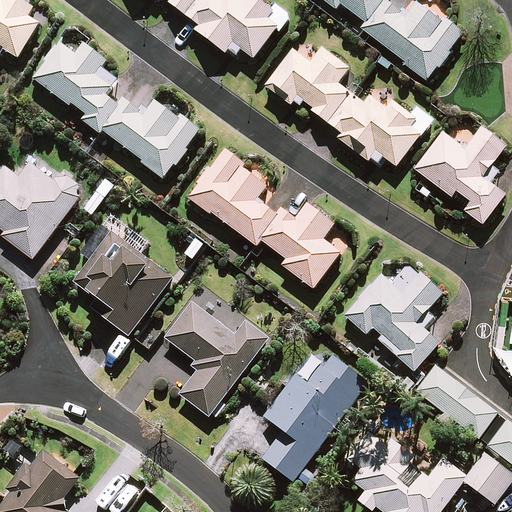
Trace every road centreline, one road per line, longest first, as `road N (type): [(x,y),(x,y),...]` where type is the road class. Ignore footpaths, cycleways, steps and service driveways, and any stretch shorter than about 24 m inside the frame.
road 1 (residential): [(86,0),(346,190),(491,273)]
road 2 (residential): [(55,381),(118,416),(228,511)]
road 3 (unclassified): [(491,273),(478,365),(511,401)]
